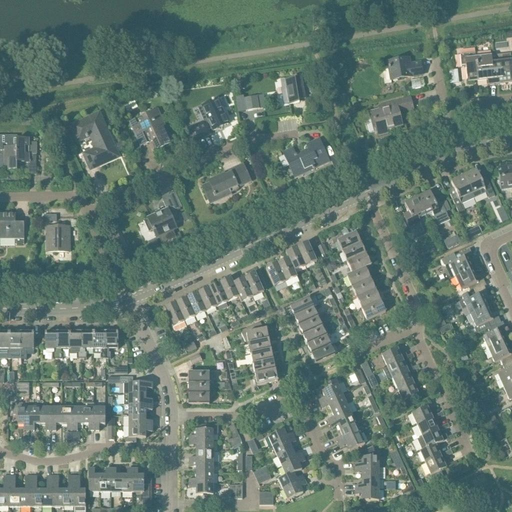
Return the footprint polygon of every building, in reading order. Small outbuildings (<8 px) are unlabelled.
[(486,82),(487,86),(511,83),(511,73),(510,55),(495,56),(495,60),(492,60),(491,57),(476,59),(475,55),(460,56),(461,68),(465,68),(467,84),(486,82)] [(391,84),(391,82),(422,77),(420,64),(410,65),(409,59),(386,63),(387,68),(381,68),(384,86),(391,84)] [(285,80),(280,81),(284,104),(289,103),(289,105),(299,104),(299,101),(305,100),(301,78),(285,80)] [(244,100),(246,112),(259,110),(257,98),(244,100)] [(377,107),(378,110),(371,112),(378,137),(388,134),(386,129),(401,125),(397,113),(400,112),(401,113),(413,109),(410,99),(377,107)] [(203,123),(192,128),(198,141),(210,135),(208,132),(212,130),(213,132),(228,125),(217,100),(202,107),(208,121),(203,123)] [(152,141),(156,150),(172,143),(157,110),(129,123),(140,147),(152,141)] [(99,115),(71,127),(78,142),(85,139),(87,142),(92,140),(96,150),(84,155),(91,170),(118,158),(99,115)] [(7,137),(0,136),(0,151),(2,152),(2,145),(7,145),(7,147),(4,147),(4,171),(17,171),(17,164),(28,164),(28,176),(36,176),(36,144),(29,144),(29,140),(17,140),(17,137),(7,137)] [(292,149),(283,154),(294,179),(329,163),(319,140),(309,144),(311,149),(295,156),(292,149)] [(209,184),(202,187),(207,199),(213,196),(217,203),(232,196),(231,194),(239,190),(238,189),(251,183),(243,165),(233,169),(236,175),(232,177),(230,173),(224,176),(224,175),(208,183),(209,184)] [(511,168),(500,170),(503,188),(511,187),(511,168)] [(488,200),(495,197),(485,176),(480,179),(476,171),(464,177),(472,195),(484,190),(488,200)] [(454,190),(448,193),(458,214),(464,211),(459,201),(472,195),(464,177),(451,183),(454,190)] [(417,199),(424,215),(431,212),(438,227),(449,221),(446,213),(442,204),(440,200),(434,202),(430,193),(417,199)] [(147,220),(143,222),(148,233),(152,231),(156,240),(159,239),(162,245),(176,238),(173,232),(177,230),(173,220),(178,217),(175,211),(170,199),(163,202),(166,210),(167,211),(147,220)] [(424,215),(417,199),(404,205),(408,214),(403,217),(413,238),(424,233),(418,218),(424,215)] [(446,202),(442,204),(446,213),(450,211),(446,202)] [(187,214),(182,216),(184,222),(190,220),(190,219),(188,213),(187,214)] [(0,240),(15,241),(15,245),(24,245),(24,225),(15,225),(15,216),(0,216),(0,240)] [(403,222),(398,224),(403,234),(408,232),(403,222)] [(47,228),(47,253),(69,253),(69,228),(47,228)] [(342,253),(360,245),(355,234),(337,242),(342,253)] [(296,249),(305,268),(317,263),(308,244),(296,249)] [(316,248),(316,249),(322,262),(327,260),(330,259),(324,245),(316,248)] [(360,245),(342,253),(347,265),(365,256),(360,245)] [(305,268),(296,249),(285,254),(288,260),(294,273),(305,268)] [(472,256),(469,250),(455,257),(454,255),(440,261),(443,267),(446,268),(450,266),(455,279),(472,271),(466,259),(472,256)] [(365,269),(365,270),(371,267),(365,256),(347,265),(352,275),(352,276),(365,269)] [(277,265),(286,283),(297,278),(294,273),(288,260),(277,265)] [(327,260),(322,262),(327,273),(332,271),(327,260)] [(286,283),(277,265),(265,270),(274,289),(286,283)] [(370,280),(365,270),(365,269),(352,276),(352,275),(346,277),(352,289),(370,280)] [(461,292),(469,288),(471,293),(471,294),(484,288),(486,287),(483,281),(478,283),(472,271),(455,279),(461,292)] [(244,280),(252,299),(264,293),(255,275),(244,280)] [(232,285),(233,285),(231,279),(219,285),(228,303),(238,299),(238,298),(232,285)] [(252,299),(244,280),(233,285),(232,285),(238,298),(238,299),(238,298),(241,304),(252,299)] [(357,300),(375,291),(370,280),(352,289),(357,300)] [(228,303),(219,285),(208,290),(217,308),(228,303)] [(462,311),(466,309),(470,316),(487,308),(484,301),(489,299),(484,288),(471,294),(471,293),(461,298),(463,301),(458,303),(462,311)] [(217,308),(208,290),(197,295),(206,313),(217,308)] [(361,311),(380,302),(375,291),(357,300),(361,311)] [(186,299),(195,318),(206,313),(197,295),(186,299)] [(313,308),(309,298),(289,307),(294,317),(313,308)] [(195,318),(186,299),(175,304),(184,323),(195,318)] [(380,302),(361,311),(367,322),(385,314),(380,302)] [(186,328),(184,323),(175,304),(164,310),(173,328),(175,333),(186,328)] [(298,327),(318,318),(313,308),(294,317),(298,327)] [(487,308),(470,316),(475,329),(474,329),(476,335),(486,331),(486,330),(501,324),(498,318),(492,320),(487,308)] [(303,336),(322,328),(318,318),(298,327),(303,336)] [(439,320),(434,322),(438,329),(444,327),(441,320),(439,320)] [(245,343),(247,343),(248,346),(269,341),(266,331),(264,331),(260,323),(240,332),(245,343)] [(488,352),(505,344),(500,331),(505,329),(502,323),(501,324),(486,330),(486,331),(487,330),(490,335),(482,339),(488,352)] [(307,346),(326,337),(322,328),(303,336),(307,346)] [(9,333),(0,333),(0,360),(9,360),(9,333)] [(21,333),(9,333),(9,360),(21,360),(21,333)] [(25,354),(25,351),(38,351),(38,342),(34,342),(34,334),(21,333),(21,360),(26,360),(26,354),(25,354)] [(54,351),(54,354),(52,354),(52,360),(57,360),(57,333),(45,333),(45,351),(54,351)] [(61,351),(69,351),(70,351),(70,333),(57,333),(57,360),(62,360),(62,354),(61,354),(61,351)] [(69,351),(69,355),(76,355),(76,360),(82,360),(82,333),(70,333),(70,351),(69,351)] [(85,354),(85,351),(94,351),(94,333),(82,333),(82,360),(86,360),(86,354),(85,354)] [(94,355),(100,355),(100,360),(106,360),(106,333),(94,333),(94,351),(94,355)] [(109,354),(109,351),(118,351),(118,333),(106,333),(106,360),(110,360),(110,354),(109,354)] [(311,355),(331,347),(326,337),(307,346),(311,355)] [(231,350),(226,339),(222,340),(225,351),(231,350)] [(250,356),(271,351),(269,341),(248,346),(250,356)] [(183,348),(186,354),(196,350),(194,343),(183,348)] [(494,365),(500,362),(502,367),(511,362),(511,355),(511,356),(505,344),(488,352),(494,365)] [(331,347),(311,355),(316,365),(335,356),(331,347)] [(404,355),(400,357),(397,350),(381,357),(386,367),(383,368),(384,370),(387,368),(402,361),(406,360),(406,362),(414,358),(412,354),(405,358),(404,355)] [(252,366),(273,361),(271,351),(250,356),(252,366)] [(462,363),(468,360),(464,352),(458,355),(462,363)] [(189,360),(191,366),(202,362),(199,355),(189,360)] [(255,376),(275,372),(273,361),(252,366),(255,376)] [(405,368),(402,361),(387,368),(384,370),(382,371),(387,382),(392,380),(407,373),(408,373),(411,371),(412,373),(419,370),(417,366),(410,369),(409,366),(405,368)] [(503,389),(511,384),(511,362),(502,367),(504,372),(497,376),(503,389)] [(360,366),(366,379),(372,376),(367,363),(360,366)] [(359,386),(365,383),(360,371),(353,374),(359,386)] [(257,387),(267,385),(278,382),(275,372),(255,376),(257,387)] [(188,384),(209,384),(209,373),(188,373),(188,384)] [(407,373),(392,380),(396,390),(394,391),(395,393),(397,391),(413,384),(408,373),(407,373)] [(120,378),(119,385),(124,385),(124,396),(145,396),(145,391),(151,391),(151,384),(133,384),(133,378),(120,378)] [(336,381),(328,385),(330,389),(322,392),(324,398),(318,401),(320,405),(343,396),(336,381)] [(209,384),(188,384),(188,395),(209,395),(209,384)] [(413,384),(397,391),(402,402),(399,403),(400,404),(402,403),(418,396),(413,384)] [(511,384),(503,389),(509,402),(511,400),(511,384)] [(209,395),(188,395),(188,406),(209,406),(209,395)] [(145,396),(124,396),(124,407),(128,407),(151,407),(151,401),(145,401),(145,396)] [(343,396),(320,405),(322,410),(328,407),(331,413),(347,405),(343,396)] [(22,408),(22,404),(12,404),(12,416),(17,416),(17,426),(23,426),(23,431),(29,431),(29,409),(22,408)] [(83,409),(83,426),(88,426),(88,431),(94,431),(94,409),(94,404),(83,404),(83,409)] [(329,425),(351,415),(347,405),(331,413),(333,418),(327,421),(329,425)] [(151,407),(128,407),(128,418),(145,418),(145,412),(151,412),(151,407)] [(427,408),(411,415),(416,426),(413,427),(414,428),(416,427),(432,420),(427,408)] [(40,426),(40,409),(29,409),(29,431),(34,431),(34,426),(40,426)] [(51,431),(51,409),(40,409),(40,426),(45,426),(45,431),(51,431)] [(62,426),(62,409),(51,409),(51,431),(56,431),(56,426),(62,426)] [(72,431),(72,409),(62,409),(62,426),(66,426),(66,431),(72,431)] [(83,426),(83,409),(72,409),(72,431),(78,431),(78,426),(83,426)] [(105,426),(105,409),(94,409),(94,431),(99,431),(99,426),(105,426)] [(483,409),(476,412),(480,421),(487,418),(483,409)] [(340,432),(356,425),(351,415),(329,425),(331,429),(337,427),(340,432)] [(493,415),(487,418),(490,424),(496,421),(493,415)] [(145,418),(128,418),(128,428),(151,428),(151,423),(145,423),(145,418)] [(432,420),(416,427),(420,434),(421,437),(419,438),(419,439),(422,438),(437,431),(432,420)] [(233,440),(239,437),(233,425),(227,428),(233,440)] [(338,445),(360,435),(356,425),(340,432),(342,438),(336,440),(338,445)] [(218,426),(196,426),(196,437),(189,437),(189,442),(213,442),(213,435),(217,435),(218,433),(218,426)] [(128,428),(123,428),(123,439),(126,439),(126,443),(136,443),(136,440),(145,440),(145,434),(151,434),(151,428),(129,428),(128,428)] [(272,448),(294,438),(292,434),(286,437),(283,431),(267,438),(272,448)] [(419,439),(417,441),(421,450),(422,452),(427,450),(427,449),(427,450),(435,446),(435,447),(443,443),(437,431),(422,438),(419,439)] [(360,435),(338,445),(340,449),(346,446),(349,452),(365,445),(360,435)] [(241,443),(239,439),(239,437),(233,440),(226,443),(229,449),(232,447),(234,451),(242,447),(241,443)] [(294,438),(272,448),(276,458),(292,451),(290,445),(296,442),(294,438)] [(247,443),(253,456),(259,453),(253,441),(247,443)] [(196,453),(213,453),(213,442),(189,442),(189,447),(196,447),(196,453)] [(419,452),(416,453),(417,455),(419,453),(424,463),(422,465),(422,466),(424,465),(440,458),(435,447),(435,446),(427,450),(427,449),(427,450),(422,452),(420,453),(419,452)] [(361,465),(355,465),(355,470),(379,470),(379,458),(376,458),(372,449),(372,448),(359,454),(359,455),(359,454),(359,459),(361,459),(361,465)] [(292,451),(276,458),(281,468),(303,458),(301,453),(295,456),(292,451)] [(189,464),(213,464),(213,453),(196,453),(196,459),(189,459),(189,464)] [(294,474),(294,475),(302,471),(299,465),(305,462),(303,458),(281,468),(285,478),(294,474)] [(440,458),(424,465),(430,477),(428,478),(430,483),(443,477),(440,472),(446,469),(440,458)] [(196,475),(213,475),(213,464),(189,464),(189,469),(196,469),(196,475)] [(255,479),(268,474),(265,468),(253,474),(255,479)] [(361,481),(379,480),(379,470),(355,470),(355,474),(361,474),(361,481)] [(88,471),(88,494),(100,494),(100,477),(95,477),(95,471),(88,471)] [(111,494),(111,471),(105,471),(105,477),(100,477),(100,494),(111,494)] [(121,494),(121,477),(116,477),(116,471),(111,471),(111,494),(121,494)] [(132,494),(132,472),(127,472),(127,477),(121,477),(121,494),(132,494)] [(138,472),(132,472),(132,494),(142,494),(142,499),(149,499),(149,481),(144,481),(144,477),(138,477),(138,472)] [(268,474),(255,479),(258,486),(271,480),(268,474)] [(285,478),(277,481),(282,491),(304,482),(302,477),(296,480),(294,475),(294,474),(285,478)] [(189,486),(213,486),(213,475),(196,475),(196,480),(189,480),(189,486)] [(31,509),(31,477),(24,477),(24,492),(20,492),(20,509),(31,509)] [(42,509),(42,491),(37,491),(37,477),(31,477),(31,509),(42,509)] [(53,509),(53,477),(46,477),(46,491),(42,491),(42,509),(53,509)] [(63,509),(63,492),(59,492),(59,477),(53,477),(53,509),(63,509)] [(63,492),(63,509),(74,509),(74,477),(68,477),(68,492),(63,492)] [(85,511),(85,509),(85,492),(80,492),(80,477),(74,477),(74,509),(74,511),(85,511)] [(0,491),(0,509),(9,509),(9,478),(3,478),(3,492),(0,491)] [(20,509),(20,492),(16,492),(16,478),(9,478),(9,509),(20,509)] [(355,492),(379,491),(379,480),(361,481),(361,486),(355,486),(355,492)] [(304,482),(282,491),(287,501),(303,494),(300,488),(306,486),(304,482)] [(213,486),(189,486),(189,490),(196,490),(196,496),(213,496),(213,486)] [(379,491),(355,492),(355,496),(361,496),(361,502),(379,502),(379,491)]
